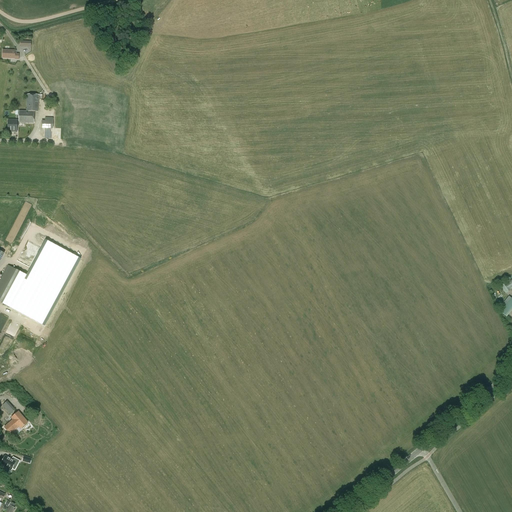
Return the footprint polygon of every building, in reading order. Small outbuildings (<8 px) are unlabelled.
[(3,50),(3,59),(15,59),(15,51),(3,50)] [(61,88),(52,93),(61,107),(69,102),(61,88)] [(28,95),(27,111),(38,112),(39,100),(42,100),(42,95),(28,95)] [(42,121),(42,129),(53,129),(52,133),(72,133),(100,134),(100,130),(103,130),(103,112),(73,111),(73,112),(53,111),(53,118),(45,118),(45,121),(42,121)] [(8,121),(8,130),(13,131),(13,132),(17,132),(18,123),(34,124),(34,113),(19,112),(19,121),(18,121),(8,121)] [(8,266),(0,280),(0,302),(10,308),(27,276),(8,266)] [(506,283),(501,286),(505,293),(510,290),(510,289),(506,284),(506,283)] [(511,298),(500,312),(506,317),(511,310),(511,298)] [(7,402),(2,406),(10,415),(15,410),(7,402)] [(13,420),(4,427),(10,434),(19,427),(21,429),(28,423),(18,412),(11,418),(13,420)] [(5,457),(2,464),(5,466),(3,470),(8,472),(10,468),(12,469),(15,462),(16,459),(13,457),(11,460),(5,457)]
